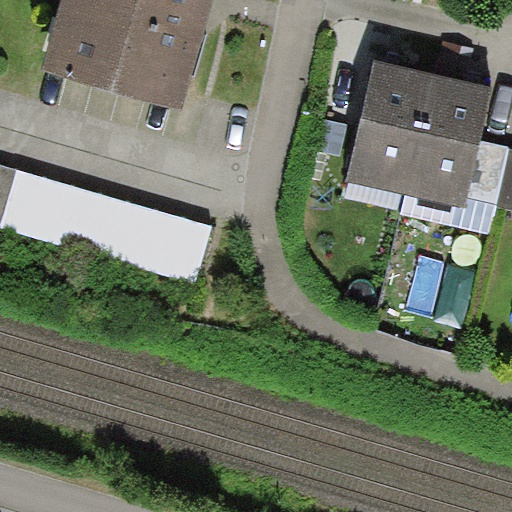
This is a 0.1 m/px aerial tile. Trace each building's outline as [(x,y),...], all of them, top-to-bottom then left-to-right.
[(70,0),(54,56),(173,91),(198,5),(210,8),(212,0),(70,0)] [(434,73),(374,56),(347,164),(409,182),(434,73)] [(494,87),(434,73),(409,182),(469,196),(483,138),(494,87)] [(511,144),(483,138),(469,196),(511,205),(511,144)] [(216,235),(0,170),(0,229),(200,289),(216,235)]
